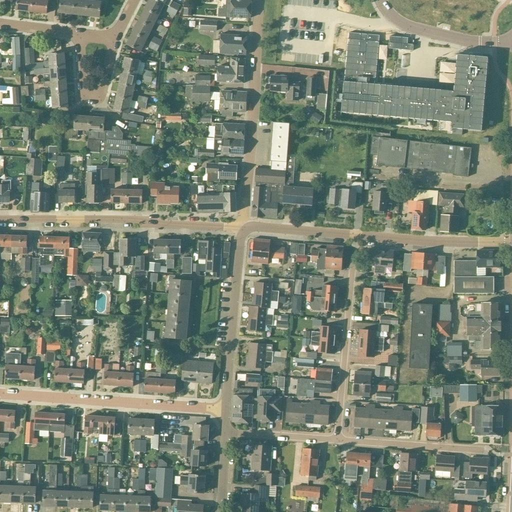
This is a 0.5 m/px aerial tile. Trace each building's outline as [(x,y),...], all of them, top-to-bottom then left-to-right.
[(32,12),(33,0),(16,0),(15,10),(32,12)] [(40,0),(33,0),(32,12),(47,14),(48,1),(40,0)] [(60,0),(59,12),(72,14),(73,0),(60,0)] [(73,0),(72,14),(86,15),(87,1),(75,0),(73,0)] [(87,0),(87,1),(86,15),(100,17),(101,3),(93,2),(93,0),(87,0)] [(156,0),(150,0),(145,9),(158,16),(164,4),(156,0)] [(250,0),(225,0),(225,18),(250,19),(250,0)] [(169,7),(178,12),(180,6),(181,6),(172,1),(169,7)] [(178,12),(169,7),(166,12),(175,16),(178,12)] [(145,9),(139,21),(152,27),(158,16),(145,9)] [(200,31),(217,32),(217,21),(200,20),(200,31)] [(152,27),(139,21),(133,33),(145,39),(152,27)] [(157,31),(165,35),(169,29),(160,25),(157,31)] [(145,39),(133,33),(127,44),(139,50),(145,39)] [(221,34),(220,41),(214,40),(213,52),(246,54),(247,36),(221,34)] [(154,37),(151,43),(159,47),(162,41),(154,37)] [(341,112),(451,122),(451,128),(462,129),(481,131),(488,56),(457,53),(454,91),(369,84),(369,78),(375,78),(379,41),(366,40),(361,39),(348,38),(345,72),(344,82),(341,112)] [(159,47),(151,43),(148,47),(157,52),(159,47)] [(388,49),(413,51),(413,45),(389,43),(388,49)] [(25,49),(25,56),(34,56),(34,48),(25,49)] [(35,64),(27,64),(27,70),(34,69),(34,70),(64,68),(63,54),(49,55),(50,61),(44,61),(42,63),(35,64)] [(199,65),(215,66),(215,56),(194,55),(194,58),(199,58),(199,65)] [(125,58),(122,73),(136,75),(139,61),(125,58)] [(218,67),(217,75),(231,76),(230,76),(245,77),(245,59),(231,59),(231,67),(218,67)] [(146,67),(156,69),(157,62),(147,61),(146,67)] [(64,68),(34,70),(35,75),(50,74),(51,82),(44,82),(44,83),(65,81),(64,68)] [(143,77),(153,79),(154,72),(144,70),(143,77)] [(136,75),(122,73),(120,85),(133,88),(136,75)] [(231,76),(217,75),(217,82),(230,82),(230,83),(244,83),(245,77),(230,76),(231,76)] [(196,76),(196,86),(210,87),(211,76),(196,76)] [(272,76),(272,78),(270,79),(270,82),(272,83),(271,91),(287,92),(286,101),(299,101),(300,92),(300,83),(289,82),(289,77),(272,76)] [(316,97),(317,78),(308,78),(306,97),(316,97)] [(65,81),(44,83),(45,87),(51,88),(52,95),(66,94),(65,81)] [(133,88),(120,85),(117,98),(131,101),(133,88)] [(196,86),(193,86),(186,86),(186,99),(193,99),(193,102),(210,102),(210,87),(196,86)] [(221,92),(220,111),(246,112),(247,93),(221,92)] [(66,94),(52,95),(53,108),(67,107),(66,94)] [(139,96),(138,102),(147,104),(148,98),(139,96)] [(131,101),(117,98),(115,111),(128,114),(131,101)] [(323,117),(313,111),(309,117),(318,124),(323,117)] [(161,120),(181,121),(182,114),(164,113),(164,115),(161,115),(161,120)] [(89,131),(88,131),(88,140),(101,140),(100,154),(134,156),(134,152),(136,151),(137,147),(135,145),(131,144),(131,141),(118,140),(118,127),(112,127),(112,132),(104,131),(105,118),(103,118),(103,115),(90,114),(90,117),(89,131)] [(197,123),(212,123),(212,115),(198,115),(197,123)] [(75,116),(74,129),(66,128),(65,139),(72,139),(72,136),(78,137),(78,130),(88,131),(89,131),(90,117),(75,116)] [(245,125),(224,124),(215,123),(215,138),(244,140),(245,125)] [(273,161),(287,162),(290,124),(275,123),(273,161)] [(372,132),(372,138),(370,155),(377,156),(376,166),(453,173),(453,176),(469,177),(471,147),(390,140),(391,134),(372,132)] [(244,140),(215,138),(215,139),(207,139),(207,150),(198,149),(198,157),(215,158),(215,153),(243,154),(244,140)] [(27,154),(26,175),(42,176),(43,160),(36,159),(37,145),(29,144),(29,154),(27,154)] [(49,161),(57,161),(58,146),(50,145),(49,161)] [(110,163),(127,165),(127,158),(127,157),(112,155),(112,157),(111,157),(110,163)] [(58,167),(66,168),(66,156),(58,156),(58,167)] [(219,183),(219,178),(236,179),(237,166),(228,165),(228,164),(219,163),(219,164),(207,163),(207,173),(207,182),(219,183)] [(87,166),(87,172),(86,185),(86,194),(87,194),(87,202),(94,202),(95,204),(98,204),(100,202),(101,202),(102,185),(97,185),(97,180),(107,180),(107,169),(97,169),(97,166),(87,166)] [(282,218),(286,170),(256,168),(255,182),(256,183),(256,187),(255,187),(254,202),(253,202),(252,216),(277,218),(277,217),(282,218)] [(63,183),(64,171),(56,170),(55,182),(63,183)] [(293,187),(294,171),(286,170),(282,218),(283,218),(284,203),(300,205),(300,208),(311,209),(312,206),(313,189),(293,187)] [(122,173),(122,185),(132,185),(133,173),(122,173)] [(3,181),(3,185),(0,184),(0,204),(2,205),(2,203),(10,203),(10,193),(11,193),(11,181),(3,181)] [(343,189),(343,190),(330,189),(329,204),(342,205),(341,207),(355,208),(356,194),(362,194),(363,183),(352,182),(351,190),(343,189)] [(50,184),(46,184),(33,183),(33,193),(32,193),(31,210),(49,211),(50,184)] [(178,187),(159,186),(160,183),(152,183),(152,195),(159,195),(158,203),(166,203),(166,202),(178,203),(178,187)] [(60,184),(60,185),(60,190),(59,190),(59,202),(75,202),(75,190),(75,184),(60,184)] [(223,194),(212,194),(198,194),(198,196),(192,196),(192,201),(198,201),(198,212),(226,212),(236,212),(236,193),(234,193),(234,186),(223,186),(223,194)] [(382,186),(382,192),(374,191),(372,211),(375,211),(375,214),(384,215),(384,212),(386,212),(387,203),(393,204),(394,187),(382,186)] [(127,203),(127,190),(111,190),(110,202),(127,203)] [(127,190),(127,203),(142,203),(143,190),(127,190)] [(428,223),(429,205),(437,206),(438,191),(415,190),(415,192),(401,191),(401,195),(414,196),(414,201),(417,202),(417,213),(413,213),(412,229),(426,230),(426,222),(428,223)] [(447,233),(448,232),(457,232),(458,216),(457,216),(458,206),(464,207),(465,195),(440,193),(439,205),(443,206),(442,215),(440,231),(442,231),(443,233),(447,233)] [(100,253),(101,234),(83,233),(82,251),(100,253)] [(0,235),(0,258),(11,259),(12,246),(12,236),(0,235)] [(27,236),(12,236),(12,246),(19,247),(18,254),(26,254),(27,236)] [(54,255),(55,237),(40,237),(39,255),(54,255)] [(70,238),(55,237),(54,255),(69,256),(70,238)] [(285,248),(270,247),(270,241),(254,239),(252,263),(273,265),(273,264),(276,264),(276,263),(283,264),(283,260),(284,260),(285,248)] [(149,256),(135,256),(135,240),(120,240),(120,266),(133,266),(133,279),(147,279),(148,271),(149,271),(149,256)] [(167,254),(167,240),(153,240),(153,253),(154,253),(154,259),(159,260),(159,253),(167,254)] [(181,241),(167,240),(167,254),(167,260),(174,260),(174,254),(181,254),(181,241)] [(222,249),(215,248),(213,248),(213,242),(199,241),(198,259),(206,259),(206,262),(206,273),(213,273),(213,278),(227,279),(227,270),(221,269),(222,249)] [(327,245),(327,249),(320,249),(319,251),(312,251),(311,256),(343,259),(344,247),(327,245)] [(380,274),(382,250),(370,249),(368,265),(375,266),(374,274),(380,274)] [(394,251),(382,250),(380,274),(385,275),(386,267),(393,268),(394,251)] [(477,251),(477,261),(454,261),(454,277),(454,294),(494,294),(494,277),(485,277),(486,267),(500,267),(500,251),(477,251)] [(113,270),(114,253),(104,253),(103,270),(113,270)] [(423,270),(425,254),(412,253),(411,269),(423,270)] [(425,254),(423,270),(436,271),(438,271),(437,274),(444,275),(446,257),(437,256),(437,254),(425,254)] [(308,256),(298,255),(297,262),(307,263),(308,256)] [(343,259),(311,256),(311,261),(318,262),(318,263),(326,263),(325,269),(342,271),(343,259)] [(20,258),(20,271),(30,271),(30,257),(25,257),(25,258),(20,258)] [(33,258),(32,271),(32,278),(38,278),(38,271),(40,271),(40,269),(46,269),(46,260),(40,260),(40,258),(33,258)] [(183,258),(182,274),(191,274),(192,258),(183,258)] [(96,282),(113,282),(113,277),(100,277),(101,271),(102,271),(102,260),(91,259),(91,269),(94,269),(94,272),(96,272),(96,282)] [(149,263),(149,271),(149,272),(169,273),(169,269),(167,269),(167,267),(160,266),(161,264),(149,263)] [(127,292),(129,272),(120,272),(119,276),(114,275),(113,291),(127,292)] [(151,273),(150,282),(157,283),(158,274),(151,273)] [(78,275),(78,286),(90,286),(90,276),(78,275)] [(172,282),(168,323),(166,336),(164,336),(163,342),(170,342),(170,338),(186,340),(192,282),(175,280),(175,276),(169,275),(169,281),(172,282)] [(417,285),(422,285),(423,278),(417,277),(417,278),(409,277),(408,284),(417,285)] [(323,285),(323,291),(314,290),(314,292),(301,291),(301,280),(295,280),(294,295),(337,299),(338,286),(323,285)] [(364,288),(363,301),(378,302),(383,303),(383,291),(384,282),(372,281),(372,289),(364,288)] [(403,293),(403,284),(384,282),(383,291),(403,293)] [(256,283),(254,294),(279,296),(279,292),(271,291),(272,284),(256,283)] [(279,296),(254,294),(253,307),(267,308),(270,308),(271,302),(285,303),(286,298),(278,297),(279,296)] [(337,299),(294,295),(294,303),(308,304),(308,302),(310,302),(310,307),(312,310),(321,311),(321,310),(336,312),(337,299)] [(57,316),(72,316),(72,299),(57,299),(57,316)] [(377,315),(378,302),(363,301),(362,314),(377,315)] [(482,350),(500,350),(501,303),(482,303),(482,304),(475,304),(475,311),(469,311),(469,317),(467,317),(467,336),(468,336),(468,341),(475,341),(475,349),(482,349),(482,350)] [(409,368),(429,369),(433,305),(413,304),(409,368)] [(250,306),(249,318),(273,320),(274,315),(266,315),(267,308),(253,307),(250,306)] [(447,342),(447,337),(451,338),(451,322),(452,313),(438,312),(438,321),(435,321),(435,337),(436,337),(436,342),(447,342)] [(380,324),(398,325),(398,319),(391,319),(391,317),(380,316),(380,324)] [(249,318),(248,331),(265,332),(265,325),(273,326),(273,320),(249,318)] [(312,332),(311,339),(336,341),(337,328),(321,326),(321,332),(312,332)] [(384,338),(376,337),(376,331),(360,330),(359,343),(384,345),(384,338)] [(154,340),(155,332),(147,331),(146,340),(154,340)] [(128,349),(130,335),(122,334),(121,349),(128,349)] [(47,351),(61,352),(61,341),(59,341),(59,338),(49,337),(49,340),(47,340),(47,351)] [(38,338),(37,354),(45,355),(46,338),(38,338)] [(336,341),(311,339),(311,346),(319,346),(319,352),(335,354),(336,341)] [(250,343),(249,355),(273,357),(286,358),(287,351),(281,350),(280,352),(273,352),(266,351),(267,345),(250,343)] [(384,345),(359,343),(358,356),(374,357),(375,351),(383,352),(384,345)] [(447,356),(462,356),(462,343),(447,343),(447,356)] [(7,354),(7,358),(6,366),(5,379),(20,380),(21,367),(20,367),(21,355),(7,354)] [(273,357),(249,355),(248,367),(264,369),(265,362),(272,363),(273,357)] [(389,355),(388,366),(397,366),(398,356),(389,355)] [(295,367),(313,368),(314,360),(296,358),(295,367)] [(28,367),(21,367),(20,380),(34,381),(35,368),(36,360),(28,360),(28,367)] [(69,383),(70,370),(63,370),(63,362),(56,361),(55,369),(54,382),(69,383)] [(197,383),(199,363),(184,361),(182,381),(197,383)] [(499,361),(482,361),(471,361),(471,370),(482,370),(482,376),(499,376),(499,361)] [(76,370),(70,370),(69,383),(84,384),(85,371),(84,371),(85,363),(77,363),(76,370)] [(213,364),(199,363),(197,383),(211,384),(213,364)] [(105,364),(105,365),(105,373),(104,373),(104,385),(118,386),(118,373),(119,373),(120,364),(113,364),(113,365),(105,364)] [(118,373),(118,386),(133,387),(134,374),(133,374),(134,367),(127,366),(126,374),(119,373),(118,373)] [(385,378),(386,367),(376,366),(375,377),(385,378)] [(317,368),(316,380),(332,382),(333,370),(317,368)] [(380,379),(371,379),(372,373),(355,371),(354,383),(371,385),(379,385),(386,386),(387,381),(380,380),(380,379)] [(145,375),(145,378),(144,391),(160,392),(160,379),(152,378),(152,375),(145,375)] [(316,380),(300,379),(287,378),(286,384),(298,384),(297,396),(307,397),(307,390),(315,391),(315,392),(331,394),(332,382),(316,380)] [(176,380),(160,379),(160,392),(176,393),(176,380)] [(371,385),(354,383),(353,396),(370,397),(371,385)] [(477,402),(476,385),(460,385),(443,386),(444,394),(460,393),(460,402),(477,402)] [(233,395),(232,423),(252,423),(252,419),(257,419),(258,399),(253,399),(253,396),(253,390),(239,389),(239,396),(233,395)] [(376,401),(394,403),(395,395),(376,393),(376,401)] [(258,396),(258,399),(257,419),(257,421),(275,422),(276,412),(282,413),(282,397),(258,396)] [(300,423),(301,404),(287,403),(286,422),(300,423)] [(301,404),(300,423),(314,424),(315,405),(301,404)] [(315,405),(314,424),(329,425),(330,406),(315,405)] [(365,405),(365,409),(356,408),(356,409),(354,427),(368,428),(370,405),(365,405)] [(375,405),(370,405),(368,428),(383,429),(384,410),(375,409),(375,405)] [(483,406),(483,420),(503,421),(504,406),(483,406)] [(384,410),(383,429),(397,430),(399,407),(393,407),(393,411),(384,410)] [(399,407),(397,430),(411,431),(412,423),(419,423),(420,409),(412,409),(412,412),(403,411),(403,407),(399,407)] [(442,424),(435,424),(435,417),(434,417),(434,407),(421,407),(420,424),(427,424),(426,436),(428,437),(428,438),(429,439),(437,440),(438,439),(438,437),(441,437),(442,424)] [(15,411),(1,410),(0,418),(0,421),(7,422),(6,428),(14,429),(15,411)] [(50,414),(35,413),(34,430),(49,431),(50,414)] [(50,414),(49,431),(64,432),(65,414),(50,414)] [(99,435),(101,417),(86,416),(84,433),(92,434),(92,427),(99,428),(99,435)] [(116,418),(101,417),(99,435),(107,435),(114,436),(116,418)] [(141,434),(142,419),(130,418),(128,433),(141,434)] [(155,420),(142,419),(141,434),(152,435),(154,435),(155,420)] [(483,420),(483,427),(476,427),(476,435),(495,435),(496,437),(500,437),(501,435),(503,435),(503,421),(483,420)] [(193,436),(183,435),(175,435),(174,444),(182,444),(193,445),(194,440),(208,441),(209,425),(194,425),(193,436)] [(26,430),(25,444),(34,444),(34,430),(26,430)] [(9,443),(9,434),(0,433),(0,447),(4,448),(5,443),(9,443)] [(72,464),(73,439),(62,438),(60,463),(72,464)] [(182,444),(182,446),(159,445),(159,453),(163,453),(163,451),(181,453),(181,457),(192,457),(192,465),(206,466),(207,451),(193,450),(193,445),(182,444)] [(269,473),(269,471),(270,471),(272,447),(253,446),(252,470),(264,470),(264,477),(256,481),(256,483),(277,484),(277,474),(269,473)] [(309,476),(312,449),(303,449),(301,475),(309,476)] [(309,476),(308,480),(316,480),(317,477),(318,477),(320,450),(312,449),(309,476)] [(97,462),(110,462),(110,453),(103,453),(103,455),(98,455),(97,462)] [(353,466),(358,466),(359,453),(347,453),(346,465),(346,470),(353,471),(353,466)] [(371,454),(359,453),(358,466),(357,476),(362,476),(360,500),(372,501),(373,479),(369,479),(370,467),(371,454)] [(402,453),(400,471),(398,471),(397,492),(411,493),(412,471),(416,472),(417,454),(402,453)] [(437,456),(436,470),(436,476),(459,478),(460,462),(454,461),(455,457),(437,456)] [(471,458),(470,463),(464,462),(463,478),(472,478),(472,473),(487,474),(488,459),(483,459),(471,458)] [(23,487),(23,503),(35,503),(35,488),(30,488),(31,474),(33,474),(33,469),(31,469),(31,465),(24,465),(24,468),(24,473),(23,481),(23,482),(23,487)] [(43,491),(43,506),(56,506),(56,491),(57,483),(57,474),(57,466),(57,465),(50,465),(50,469),(49,491),(43,491)] [(108,468),(107,495),(101,495),(100,510),(112,511),(114,468),(108,468)] [(114,468),(112,511),(124,511),(125,496),(120,496),(120,478),(114,478),(115,468),(114,468)] [(155,498),(156,498),(172,499),(173,469),(157,468),(155,498)] [(277,474),(277,484),(277,486),(285,486),(285,478),(278,478),(278,474),(277,474)] [(190,477),(182,476),(180,476),(180,486),(189,486),(189,492),(205,493),(206,476),(190,475),(190,477)] [(425,496),(427,479),(420,478),(418,495),(425,496)] [(466,481),(466,490),(455,489),(454,500),(477,501),(478,497),(486,497),(487,482),(466,481)] [(255,485),(254,494),(242,493),(242,499),(244,499),(242,511),(258,511),(259,501),(268,502),(268,497),(275,497),(276,497),(276,486),(277,486),(277,484),(256,483),(256,485),(255,485)] [(0,501),(11,502),(12,487),(0,486),(0,501)] [(307,497),(308,487),(296,486),(295,496),(292,496),(291,501),(295,501),(294,507),(306,508),(307,497)] [(12,487),(11,502),(23,503),(23,487),(12,487)] [(308,487),(307,497),(308,497),(307,501),(318,502),(319,498),(320,488),(308,487)] [(402,498),(402,502),(399,502),(399,497),(391,496),(390,508),(389,508),(391,491),(373,489),(370,511),(478,511),(479,507),(450,504),(449,502),(402,498)] [(56,491),(56,506),(68,507),(68,492),(56,491)] [(81,492),(68,492),(68,507),(80,507),(81,492)] [(81,492),(80,507),(93,508),(93,493),(81,492)] [(125,496),(124,511),(136,511),(137,497),(125,496)] [(149,511),(151,497),(137,497),(136,511),(142,511),(149,511)] [(172,499),(156,498),(155,505),(156,505),(156,507),(171,507),(177,507),(177,511),(203,511),(204,506),(192,505),(192,506),(191,506),(192,504),(192,500),(172,499)]
